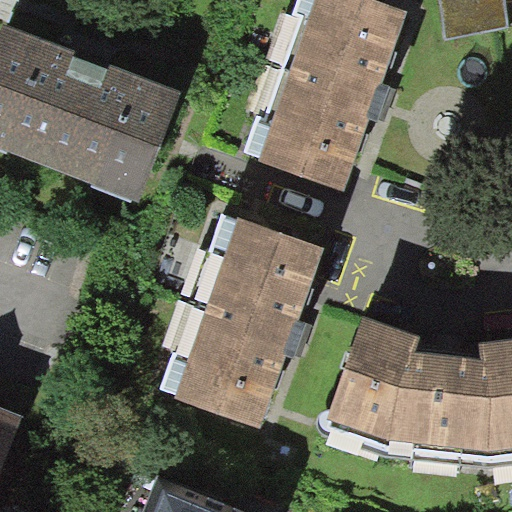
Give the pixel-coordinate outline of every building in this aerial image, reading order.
[(405,25),(341,0),(304,0),(241,162),(337,199),(405,25)] [(176,106),(5,39),(0,52),(0,158),(135,211),(176,106)] [(322,260),(226,223),(158,397),(254,434),(322,260)] [(420,337),(364,316),(328,418),(390,441),(490,450),(511,448),(511,340),(480,344),(485,361),(416,349),(420,337)] [(0,489),(21,432),(0,424),(0,489)] [(196,511),(156,492),(146,511),(196,511)]
